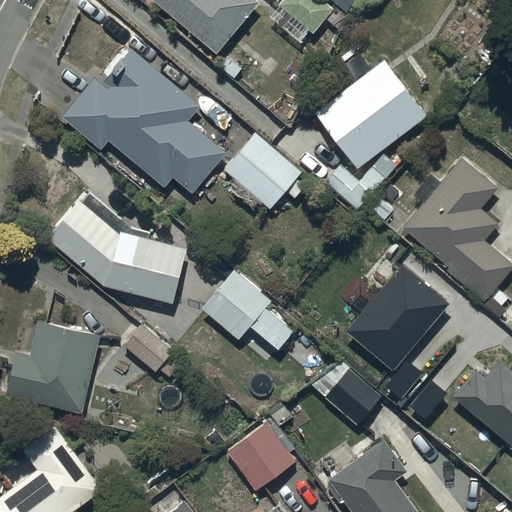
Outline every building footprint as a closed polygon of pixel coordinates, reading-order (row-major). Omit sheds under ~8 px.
[(163,0),(217,44),(252,0),(163,0)] [(346,9),(332,0),(277,0),(269,11),(307,38),(324,13),(337,22),(346,9)] [(101,76),(95,71),(63,110),(103,144),(110,136),(163,181),(173,169),(192,185),(225,145),(190,116),(201,102),(130,42),(101,76)] [(428,105),(384,50),(317,103),(361,158),(428,105)] [(303,165),(255,126),(224,164),(272,203),(303,165)] [(342,158),(326,174),(358,204),(396,163),(383,150),(360,174),(342,158)] [(497,181),(460,152),(403,223),(451,261),(447,266),(485,296),(511,261),(511,257),(484,235),(498,218),(479,203),(497,181)] [(118,223),(78,191),(46,228),(103,279),(172,296),(186,239),(118,223)] [(450,296),(401,256),(346,323),(395,363),(450,296)] [(274,301),(236,269),(205,307),(244,340),(255,326),(280,348),(295,330),(268,308),(274,301)] [(82,404),(98,327),(36,315),(29,347),(16,344),(6,389),(82,404)] [(189,359),(136,319),(122,337),(129,342),(126,346),(159,371),(162,368),(174,378),(189,359)] [(476,362),(452,390),(511,439),(511,363),(500,353),(486,371),(476,362)] [(380,390),(348,363),(324,393),(357,419),(380,390)] [(299,457),(268,416),(230,443),(262,486),(299,457)] [(0,511),(61,511),(102,481),(56,419),(24,443),(39,463),(0,491),(0,511)] [(385,435),(332,472),(359,511),(424,511),(397,473),(407,466),(385,435)] [(198,511),(186,496),(163,510),(163,511),(198,511)]
